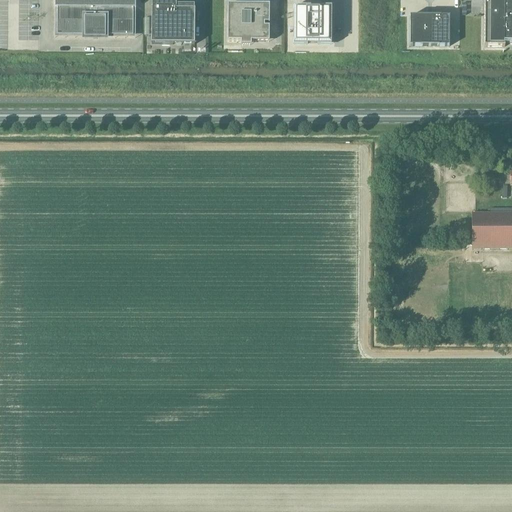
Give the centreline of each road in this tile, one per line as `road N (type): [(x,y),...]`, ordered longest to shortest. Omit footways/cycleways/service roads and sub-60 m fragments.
road 1 (primary): [(0,119),(511,120)]
road 2 (primary): [(511,112),(0,112)]
